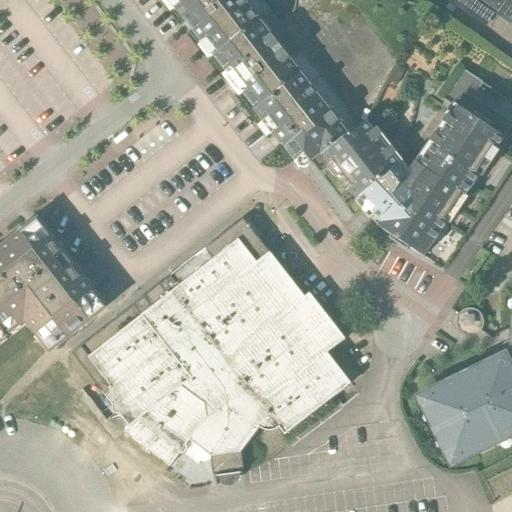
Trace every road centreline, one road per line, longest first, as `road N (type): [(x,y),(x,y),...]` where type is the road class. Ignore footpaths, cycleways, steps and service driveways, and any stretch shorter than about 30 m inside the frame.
road 1 (residential): [(175,73),(254,178),(305,193),(400,330)]
road 2 (residential): [(0,212),(175,73)]
